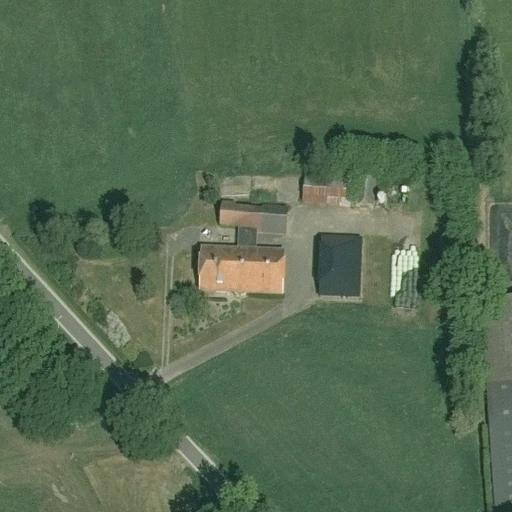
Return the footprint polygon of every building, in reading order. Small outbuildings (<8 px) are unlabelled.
[(355,176),(305,173),(303,206),(353,209),(355,176)] [(221,177),(221,186),(246,187),(246,177),(221,177)] [(375,210),(378,179),(357,177),(355,209),(375,210)] [(286,237),(288,211),(222,208),(221,230),(239,231),(238,254),(201,253),(200,293),(283,297),(285,255),(256,254),(257,235),(286,237)] [(364,243),(319,241),(317,296),(362,298),(364,243)] [(407,311),(411,285),(403,284),(402,294),(393,292),(390,308),(407,311)] [(511,303),(484,305),(498,511),(511,509),(511,303)]
